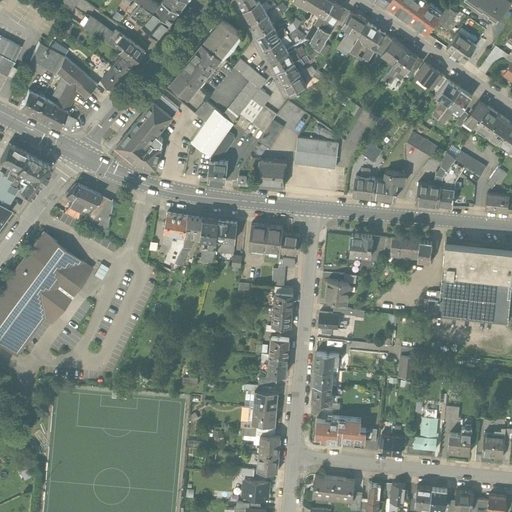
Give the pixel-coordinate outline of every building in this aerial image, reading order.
[(77,0),(62,0),(61,3),(71,9),(71,10),(73,7),(77,0)] [(170,21),(178,10),(163,0),(161,0),(159,4),(153,0),(138,0),(140,1),(170,21)] [(163,0),(178,10),(186,0),(163,0)] [(239,0),(244,9),(256,2),(255,0),(239,0)] [(244,9),(251,22),(267,13),(262,4),(259,0),(256,2),(244,9)] [(333,1),(331,0),(318,0),(314,8),(312,11),(316,13),(318,10),(321,12),(325,14),(333,1)] [(426,33),(437,18),(442,11),(426,0),(388,0),(385,5),(393,10),(414,24),(426,33)] [(463,0),(464,0),(482,13),(483,12),(488,16),(487,17),(496,23),(510,3),(505,0),(463,0)] [(157,36),(170,21),(140,1),(130,13),(157,36)] [(325,14),(335,21),(343,7),(333,1),(325,14)] [(437,18),(448,26),(459,9),(448,2),(442,11),(437,18)] [(84,26),(90,18),(73,7),(71,10),(71,9),(68,15),(70,16),(74,19),(84,26)] [(350,11),(343,7),(335,21),(342,25),(350,11)] [(348,53),(349,51),(368,22),(350,11),(342,25),(342,26),(349,30),(338,48),(348,53)] [(307,37),(310,40),(319,24),(325,14),(321,12),(307,37)] [(251,22),(258,34),(274,25),(267,13),(251,22)] [(74,19),(70,16),(61,29),(66,33),(74,19)] [(90,18),(84,26),(107,41),(111,35),(114,32),(91,16),(90,18)] [(295,17),(293,21),(298,27),(301,21),(295,17)] [(221,18),(202,41),(220,55),(238,31),(221,18)] [(293,21),(284,27),(287,33),(298,27),(293,21)] [(362,69),(375,48),(385,33),(368,22),(349,51),(355,54),(360,47),(359,45),(361,42),(369,47),(362,58),(359,56),(354,64),(362,69)] [(329,31),(319,24),(310,40),(317,48),(319,49),(321,46),(329,31)] [(258,34),(265,46),(287,33),(284,27),(277,31),(274,25),(258,34)] [(475,45),(475,43),(468,38),(471,33),(461,26),(447,47),(463,59),(469,50),(472,50),(475,45)] [(287,33),(290,39),(297,35),(301,41),(307,37),(298,27),(287,33)] [(265,46),(271,59),(287,49),(284,43),(290,39),(287,33),(265,46)] [(385,55),(393,61),(404,46),(385,33),(375,48),(378,50),(375,58),(380,62),(385,55)] [(120,50),(123,53),(135,63),(145,51),(129,38),(129,39),(122,34),(118,40),(117,40),(123,45),(120,50)] [(0,35),(0,70),(1,71),(9,75),(23,48),(0,35)] [(107,41),(117,48),(120,50),(123,45),(117,40),(118,40),(111,35),(107,41)] [(60,45),(51,39),(46,46),(57,51),(60,45)] [(202,41),(180,69),(198,84),(221,56),(220,55),(202,41)] [(55,74),(56,72),(64,55),(57,51),(46,46),(39,42),(30,60),(55,74)] [(323,47),(321,46),(319,49),(320,51),(326,57),(331,46),(325,43),(323,47)] [(300,45),(288,52),(293,61),(305,53),(300,45)] [(503,55),(508,59),(509,57),(508,54),(495,45),(486,59),(491,62),(503,55)] [(416,55),(404,46),(393,61),(381,79),(383,81),(385,79),(386,81),(388,79),(391,81),(395,75),(401,78),(406,71),(409,74),(414,67),(415,66),(411,63),(416,55)] [(320,51),(319,49),(317,48),(309,52),(308,51),(305,53),(293,61),(296,66),(314,56),(313,55),(320,51)] [(271,59),(278,70),(293,61),(288,52),(287,49),(271,59)] [(123,53),(112,66),(124,76),(135,63),(123,53)] [(98,84),(64,55),(56,72),(63,78),(61,79),(53,97),(59,100),(57,105),(69,110),(78,90),(87,98),(98,84)] [(414,67),(416,68),(423,59),(416,55),(411,63),(415,66),(414,67)] [(250,79),(223,114),(233,121),(240,113),(252,121),(264,104),(271,95),(260,87),(267,80),(240,58),(234,66),(250,79)] [(511,59),(511,61),(506,68),(501,70),(500,71),(500,74),(507,75),(511,78),(511,59)] [(278,70),(284,81),(300,73),(296,66),(293,61),(278,70)] [(425,62),(416,74),(432,86),(441,73),(425,62)] [(113,89),(124,76),(112,66),(100,80),(113,89)] [(311,66),(300,73),(303,77),(312,74),(315,69),(311,66)] [(199,84),(198,84),(180,69),(168,82),(187,98),(199,84)] [(316,69),(315,69),(312,74),(327,83),(330,78),(316,69)] [(303,77),(300,73),(284,81),(291,94),(307,85),(303,77)] [(446,77),(441,73),(432,86),(437,89),(446,77)] [(431,113),(437,117),(460,87),(449,79),(437,95),(443,99),(442,101),(441,101),(431,113)] [(331,95),(335,88),(329,84),(325,91),(331,95)] [(471,95),(460,87),(437,117),(443,122),(451,111),(457,116),(471,95)] [(21,108),(35,115),(44,98),(29,91),(21,108)] [(160,92),(154,99),(173,114),(178,107),(160,92)] [(348,99),(342,95),(339,100),(345,104),(348,99)] [(57,105),(44,98),(35,115),(60,128),(62,125),(66,115),(69,110),(57,105)] [(116,145),(139,163),(156,167),(163,140),(163,138),(158,133),(173,114),(154,99),(116,145)] [(195,112),(206,120),(215,107),(205,100),(195,112)] [(465,119),(474,126),(487,105),(478,100),(469,113),(464,119),(465,119)] [(363,107),(356,103),(351,112),(358,116),(363,107)] [(252,121),(265,131),(273,118),(277,113),(264,104),(252,121)] [(511,122),(487,105),(474,126),(510,151),(511,147),(511,122)] [(191,141),(211,155),(228,131),(234,122),(233,121),(223,114),(215,107),(206,120),(191,141)] [(461,125),(465,119),(464,119),(469,113),(464,109),(455,121),(461,125)] [(77,119),(66,115),(62,125),(72,130),(77,119)] [(284,125),(273,118),(265,131),(259,139),(270,146),(284,125)] [(314,130),(334,139),(337,134),(317,124),(314,130)] [(412,130),(406,141),(431,155),(438,145),(412,130)] [(228,131),(211,155),(210,158),(217,159),(218,157),(221,157),(234,138),(234,135),(228,131)] [(362,151),(374,160),(382,149),(375,145),(380,138),(373,134),(369,140),(368,140),(362,151)] [(336,165),(339,140),(334,139),(298,135),(295,160),(336,165)] [(16,169),(17,169),(26,151),(9,143),(0,161),(11,166),(6,174),(12,177),(16,169)] [(442,175),(453,159),(460,149),(451,143),(442,158),(441,164),(437,170),(436,170),(434,183),(441,184),(442,175)] [(486,165),(460,149),(453,159),(464,166),(480,176),(486,165)] [(49,164),(26,151),(17,169),(22,172),(20,176),(23,177),(21,181),(23,183),(20,187),(31,194),(50,168),(49,164)] [(440,161),(431,155),(424,164),(433,171),(440,161)] [(287,159),(260,157),(258,183),(270,184),(270,183),(285,184),(287,159)] [(210,158),(208,179),(226,181),(228,160),(217,159),(210,158)] [(441,185),(454,187),(455,187),(456,179),(464,166),(453,159),(442,175),(441,184),(441,185)] [(354,193),(373,195),(375,177),(369,176),(370,168),(362,167),(361,175),(356,174),(354,193)] [(498,167),(487,183),(492,187),(497,179),(500,181),(506,172),(498,167)] [(0,200),(12,177),(6,174),(0,170),(0,200)] [(384,178),(375,177),(373,195),(396,198),(398,181),(405,182),(406,172),(385,170),(384,178)] [(12,177),(0,200),(0,204),(7,208),(8,208),(18,187),(15,186),(18,180),(12,177)] [(75,181),(65,194),(73,197),(70,204),(80,209),(81,207),(87,210),(88,210),(102,194),(75,181)] [(416,201),(438,203),(441,185),(441,184),(434,183),(418,181),(416,201)] [(454,187),(441,185),(438,203),(452,205),(454,187)] [(509,194),(487,192),(486,207),(507,209),(509,194)] [(113,198),(102,194),(88,210),(87,210),(81,207),(80,209),(80,212),(104,226),(107,225),(113,198)] [(0,224),(8,213),(5,210),(7,208),(0,204),(0,224)] [(164,230),(186,233),(189,214),(167,210),(164,230)] [(192,235),(202,236),(204,216),(189,214),(186,233),(184,242),(183,243),(191,244),(193,236),(192,235)] [(202,236),(210,237),(208,248),(217,249),(220,219),(204,216),(202,236)] [(217,249),(217,250),(235,252),(238,220),(220,219),(217,249)] [(281,251),(281,249),(283,231),(284,225),(253,222),(250,248),(281,251)] [(92,267),(43,231),(0,289),(0,341),(16,353),(44,315),(52,321),(92,267)] [(300,233),(283,231),(281,249),(298,251),(300,233)] [(372,234),(351,232),(348,260),(354,261),(355,252),(371,253),(372,234)] [(386,236),(372,234),(371,253),(371,256),(380,258),(385,251),(386,236)] [(400,237),(393,236),(390,252),(399,255),(400,237)] [(420,239),(400,237),(399,255),(417,257),(420,239)] [(432,240),(420,239),(417,257),(417,258),(430,259),(432,240)] [(171,247),(166,258),(175,261),(183,243),(184,242),(173,240),(171,247)] [(511,248),(445,241),(444,251),(440,298),(428,297),(426,315),(508,323),(511,284),(511,248)] [(175,261),(181,264),(191,244),(183,243),(175,261)] [(210,258),(214,258),(217,250),(217,249),(208,248),(202,247),(201,259),(209,261),(210,258)] [(243,256),(233,255),(232,266),(241,267),(243,256)] [(284,257),(283,264),(286,264),(295,265),(296,258),(284,257)] [(393,264),(397,269),(405,262),(401,257),(393,264)] [(272,284),(276,285),(284,285),(286,264),(283,264),(279,264),(279,267),(274,267),(272,284)] [(344,273),(343,280),(349,281),(355,282),(356,275),(344,273)] [(343,280),(327,278),(325,299),(346,301),(349,281),(343,280)] [(276,285),(276,291),(294,293),(295,287),(284,285),(276,285)] [(276,291),(275,308),(292,310),(294,293),(276,291)] [(364,310),(333,306),(332,312),(339,313),(364,316),(364,310)] [(291,326),(292,310),(275,308),(274,308),(272,324),(277,325),(291,326)] [(332,312),(319,311),(318,325),(322,326),(321,332),(332,333),(332,327),(346,328),(347,322),(338,321),(339,313),(332,312)] [(272,336),(270,352),(288,354),(290,338),(272,336)] [(287,373),(288,354),(270,352),(270,353),(261,352),(261,360),(259,361),(262,364),(260,366),(266,371),(269,371),(269,372),(287,373)] [(315,352),(314,369),(333,370),(333,363),(338,363),(339,354),(315,352)] [(415,357),(400,355),(398,375),(414,377),(415,357)] [(314,369),(313,383),(332,384),(333,370),(314,369)] [(183,375),(183,384),(198,384),(198,376),(183,375)] [(277,386),(277,379),(259,377),(259,384),(263,385),(277,386)] [(341,385),(332,384),(313,383),(311,400),(316,401),(324,402),(325,402),(333,402),(334,391),(332,391),(332,388),(341,388),(341,385)] [(254,391),(253,406),(277,408),(278,392),(263,391),(254,390),(254,391)] [(458,418),(460,406),(447,404),(445,416),(458,418)] [(273,436),(274,424),(251,422),(253,406),(242,405),(240,434),(260,435),(260,434),(273,436)] [(276,425),(277,408),(253,406),(251,422),(274,424),(276,425)] [(332,415),(333,408),(324,407),(322,407),(321,419),(331,420),(332,415)] [(337,439),(337,437),(364,439),(365,428),(359,427),(360,417),(332,415),(331,420),(321,419),(316,418),(314,438),(337,439)] [(422,424),(421,436),(414,435),(413,447),(435,449),(437,418),(421,416),(420,424),(422,424)] [(449,432),(447,451),(469,454),(472,427),(461,425),(460,433),(449,432)] [(221,430),(206,428),(206,435),(221,437),(221,430)] [(376,429),(365,428),(364,439),(375,440),(376,429)] [(484,433),(482,455),(503,456),(504,442),(505,435),(504,435),(502,435),(503,431),(494,431),(494,434),(484,433)] [(260,435),(258,452),(279,454),(280,436),(273,436),(260,434),(260,435)] [(382,452),(391,453),(393,435),(381,434),(380,440),(381,440),(380,449),(383,450),(382,452)] [(405,436),(393,435),(391,453),(401,454),(401,451),(403,451),(404,442),(405,436)] [(277,471),(279,454),(258,452),(257,469),(277,471)] [(313,496),(332,499),(334,477),(315,475),(313,496)] [(356,479),(334,477),(332,499),(352,501),(353,501),(354,489),(356,479)] [(267,498),(268,482),(244,480),(243,496),(261,497),(267,498)] [(367,502),(365,511),(377,511),(378,503),(378,497),(379,497),(380,484),(369,483),(367,496),(368,496),(367,502)] [(391,495),(389,511),(393,511),(396,511),(398,502),(403,502),(404,497),(406,498),(407,490),(404,490),(405,484),(392,483),(391,495)] [(414,505),(430,507),(433,487),(417,486),(414,505)] [(446,489),(433,487),(430,507),(433,507),(444,509),(446,489)] [(362,490),(354,489),(353,501),(352,501),(352,509),(360,510),(361,501),(362,490)] [(471,511),(471,510),(472,510),(473,499),(474,492),(456,490),(454,504),(454,508),(455,508),(454,511),(471,511)] [(489,494),(488,500),(487,511),(504,511),(506,495),(489,494)] [(488,500),(473,499),(472,510),(471,510),(471,511),(483,511),(484,511),(487,511),(488,500)] [(225,506),(224,511),(245,511),(246,508),(241,507),(242,501),(237,501),(236,506),(234,506),(234,507),(225,506)]
